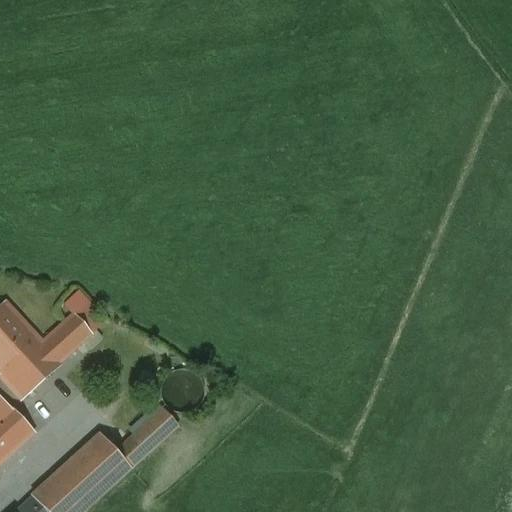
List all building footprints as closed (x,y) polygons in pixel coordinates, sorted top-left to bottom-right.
[(78,294),(63,307),(72,317),(88,334),(102,320),(78,294)] [(42,344),(6,304),(0,309),(0,378),(20,401),(60,366),(41,345),(42,344)] [(72,317),(42,344),(41,345),(60,366),(91,337),(88,334),(72,317)] [(168,377),(166,378),(165,380),(163,382),(162,385),(161,387),(161,389),(160,392),(160,394),(161,397),(161,399),(162,402),(163,404),(164,406),(166,408),(168,410),(170,411),(172,412),(174,414),(176,414),(179,415),(181,415),(184,415),(186,415),(189,414),(191,413),(193,412),(195,411),(197,409),(199,407),(200,405),(202,403),(203,401),(203,399),(204,396),(204,394),(204,391),(204,389),(203,386),(202,384),(201,382),(199,380),(198,378),(196,376),(194,375),(192,374),(189,373),(187,372),(184,372),(182,372),(179,372),(177,372),(175,373),(172,374),(170,375),(168,377)] [(0,415),(0,465),(33,436),(8,409),(7,409),(0,415)] [(177,428),(163,411),(115,454),(130,471),(177,428)] [(100,437),(32,499),(32,500),(43,511),(85,511),(130,471),(115,454),(100,437)] [(43,511),(32,500),(19,511),(43,511)]
